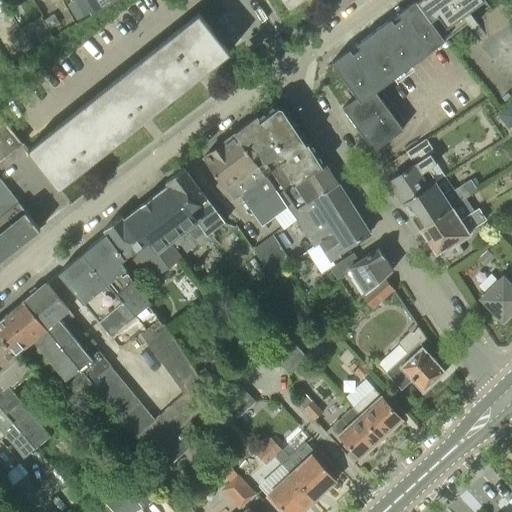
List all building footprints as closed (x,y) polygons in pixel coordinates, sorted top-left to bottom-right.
[(92,14),(83,0),(75,0),(69,4),(79,22),(92,14)] [(110,0),(97,0),(102,8),(112,3),(110,0)] [(446,38),(417,0),(414,0),(332,61),(352,88),(347,91),(353,100),(372,86),(375,90),(446,38)] [(417,0),(446,38),(464,24),(459,18),(482,0),(417,0)] [(142,59),(173,97),(230,52),(199,13),(142,59)] [(31,23),(43,43),(54,37),(42,17),(31,23)] [(43,43),(31,23),(21,29),(32,50),(43,43)] [(142,59),(86,104),(117,142),(173,97),(142,59)] [(403,128),(375,90),(372,86),(353,100),(343,107),(374,150),(403,128)] [(285,190),(326,163),(315,146),(286,104),(276,102),(258,116),(282,149),(265,160),(272,170),(285,190)] [(117,142),(86,104),(29,149),(60,188),(117,142)] [(0,161),(23,143),(0,114),(0,161)] [(282,149),(258,116),(237,132),(265,174),(272,170),(265,160),(282,149)] [(265,174),(237,132),(204,157),(228,188),(235,199),(239,195),(262,225),(287,206),(265,174)] [(404,202),(436,181),(437,180),(428,168),(437,162),(431,154),(435,151),(426,138),(406,152),(414,164),(390,181),(404,202)] [(297,208),(338,182),(326,163),(285,190),(297,208)] [(196,238),(205,231),(208,235),(225,222),(184,168),(167,182),(169,185),(124,219),(122,216),(104,229),(107,233),(126,257),(133,252),(153,278),(200,242),(196,238)] [(0,262),(41,230),(0,178),(0,262)] [(436,181),(404,202),(421,227),(453,207),(473,193),(466,182),(445,196),(436,181)] [(370,233),(338,182),(297,208),(333,261),(342,256),(340,253),(370,233)] [(510,220),(511,218),(511,203),(503,209),(510,220)] [(453,207),(421,227),(445,264),(465,251),(459,242),(473,232),(471,229),(487,218),(480,207),(461,220),(453,207)] [(122,260),(126,257),(107,233),(83,253),(123,301),(137,316),(152,304),(122,260)] [(272,275),(291,262),(273,234),(253,247),(272,275)] [(366,292),(384,277),(393,269),(379,247),(357,261),(352,254),(332,267),(339,277),(351,270),(366,292)] [(487,249),(478,258),(485,265),(494,257),(487,249)] [(83,253),(59,273),(111,335),(137,316),(123,301),(83,253)] [(511,273),(508,269),(480,297),(503,320),(511,311),(511,273)] [(384,277),(366,292),(363,295),(374,307),(395,289),(384,277)] [(24,301),(89,378),(109,362),(95,344),(97,342),(92,337),(85,343),(63,316),(70,310),(47,282),(24,301)] [(0,320),(0,333),(17,353),(28,344),(31,348),(36,343),(66,380),(68,379),(84,399),(97,387),(89,378),(24,301),(0,320)] [(141,332),(149,342),(168,328),(162,319),(141,332)] [(406,354),(387,372),(402,389),(412,379),(423,391),(446,371),(421,343),(426,338),(418,324),(396,344),(406,354)] [(168,328),(149,342),(156,352),(175,338),(168,328)] [(0,405),(36,447),(50,435),(12,388),(27,375),(24,371),(28,367),(17,353),(0,333),(0,405)] [(285,333),(267,350),(288,373),(306,356),(285,333)] [(175,338),(156,352),(163,362),(182,349),(175,338)] [(182,349),(163,362),(170,372),(188,359),(182,349)] [(360,377),(369,369),(360,358),(351,366),(360,377)] [(188,359),(170,372),(177,382),(195,369),(188,359)] [(89,378),(97,387),(117,371),(109,362),(89,378)] [(185,392),(201,378),(195,369),(177,382),(185,392)] [(117,371),(97,387),(105,396),(124,380),(117,371)] [(185,392),(155,417),(136,433),(152,451),(214,396),(201,378),(185,392)] [(235,379),(217,395),(239,418),(256,402),(235,379)] [(124,380),(105,396),(112,405),(132,389),(124,380)] [(353,407),(381,438),(402,419),(375,388),(353,407)] [(132,389),(112,405),(120,415),(140,399),(132,389)] [(140,399),(120,415),(128,424),(147,408),(140,399)] [(312,402),(304,409),(315,420),(322,413),(312,402)] [(36,447),(0,405),(0,428),(23,457),(36,447)] [(360,457),(381,438),(353,407),(332,427),(360,457)] [(147,408),(128,424),(136,433),(155,417),(147,408)] [(181,425),(152,451),(165,467),(195,441),(181,425)] [(291,475),(314,500),(338,477),(307,442),(290,458),(282,449),(273,438),(272,439),(264,445),(274,456),(282,465),(291,475)] [(274,456),(264,445),(257,452),(265,463),(274,456)] [(121,483),(131,494),(141,505),(144,508),(153,500),(129,475),(121,483)] [(240,508),(255,493),(238,475),(222,490),(240,508)] [(300,511),(314,500),(291,475),(268,496),(282,511),(300,511)] [(105,498),(115,509),(131,494),(121,483),(105,498)] [(131,494),(115,509),(118,511),(133,511),(141,505),(131,494)]
